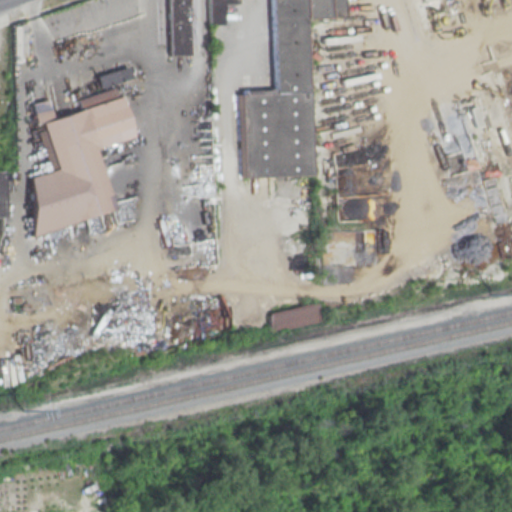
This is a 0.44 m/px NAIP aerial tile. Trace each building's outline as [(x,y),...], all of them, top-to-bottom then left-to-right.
[(167,0),(188,0),(190,56),(169,57),(167,0)] [(238,3),(237,0),(207,0),(208,24),(223,23),(223,4),(238,3)] [(269,0),(273,91),(236,93),(239,178),(309,175),(303,17),(342,15),(341,0),(269,0)] [(130,80),(128,67),(95,73),(97,86),(130,80)] [(41,123),(120,97),(133,137),(94,150),(113,207),(29,237),(28,178),(56,170),(41,123)] [(468,109),(474,126),(481,123),(475,107),(468,109)] [(321,231),(321,263),(353,263),(353,231),(321,231)] [(318,323),(315,304),(265,311),(268,331),(318,323)]
